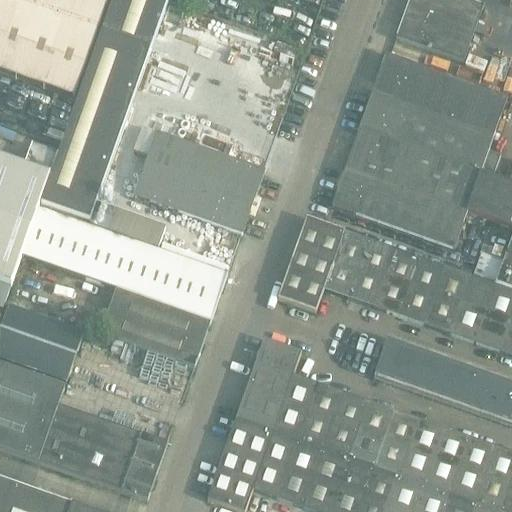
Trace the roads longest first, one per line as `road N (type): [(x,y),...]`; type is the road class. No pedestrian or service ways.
road 1 (unclassified): [(246,318),(359,0)]
road 2 (unclassified): [(327,347),(325,376),(511,439)]
road 3 (unclassified): [(511,381),(343,322),(327,347)]
road 4 (unclassified): [(178,511),(246,318)]
